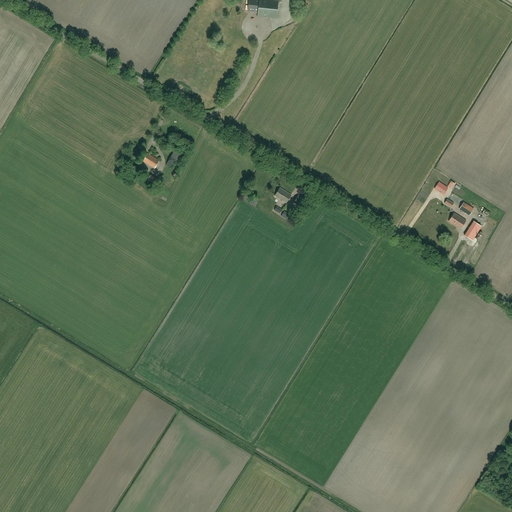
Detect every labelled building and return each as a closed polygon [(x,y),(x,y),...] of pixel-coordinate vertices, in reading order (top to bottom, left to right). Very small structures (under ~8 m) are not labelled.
[(277,18),(278,1),(272,0),(248,0),(248,11),(258,12),(257,16),(277,18)] [(179,162),(182,157),(174,152),(166,165),(171,168),(175,160),(179,162)] [(154,168),(159,160),(147,153),(143,161),(154,168)] [(132,177),(134,174),(125,168),(122,173),(127,176),(128,175),(132,177)] [(439,182),(434,189),(443,195),(448,188),(439,182)] [(286,203),(291,195),(280,187),(274,196),(286,203)] [(301,207),(306,198),(299,194),(294,202),(299,205),(301,207)] [(469,215),(473,208),(463,202),(459,209),(469,215)] [(460,229),(466,220),(454,213),(448,221),(460,229)] [(472,241),(482,226),(474,221),(464,235),(472,241)]
